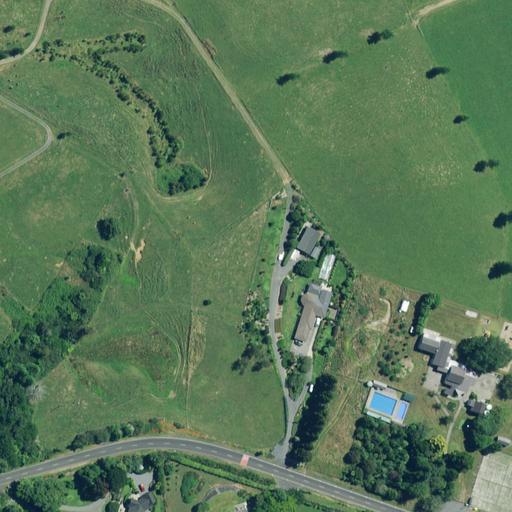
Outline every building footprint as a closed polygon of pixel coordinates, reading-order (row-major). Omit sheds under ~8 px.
[(319,233),(306,227),(295,248),(315,259),(320,250),(312,246),(319,233)] [(318,298),(307,295),(306,295),(305,295),(304,295),(303,295),(302,296),(301,297),(300,298),(300,299),(300,300),(300,301),(300,302),(300,303),(300,304),(301,305),(302,306),(303,306),(303,307),(293,339),(304,343),(308,330),(310,331),(315,316),(323,319),(332,293),(321,290),(318,298)] [(432,338),(417,333),(413,347),(427,352),(432,338)] [(450,343),(435,339),(427,366),(439,369),(436,382),(451,386),(456,368),(443,364),(450,343)] [(427,367),(414,363),(409,379),(421,383),(427,367)] [(472,369),(459,366),(453,387),(449,390),(452,395),(457,392),(460,395),(463,384),(467,385),(472,369)] [(373,381),(371,386),(375,388),(375,389),(378,390),(379,389),(384,390),(385,385),(373,381)] [(415,396),(405,393),(403,399),(412,402),(415,396)] [(483,406),(469,400),(467,405),(471,407),(469,411),(479,415),(483,406)] [(492,406),(486,404),(483,414),(489,416),(492,406)] [(392,421),(391,424),(402,429),(404,426),(392,421)] [(508,440),(497,437),(495,443),(506,447),(508,440)] [(127,508),(126,511),(143,511),(152,507),(151,505),(157,502),(151,490),(141,496),(142,499),(137,501),(128,498),(125,507),(127,508)]
